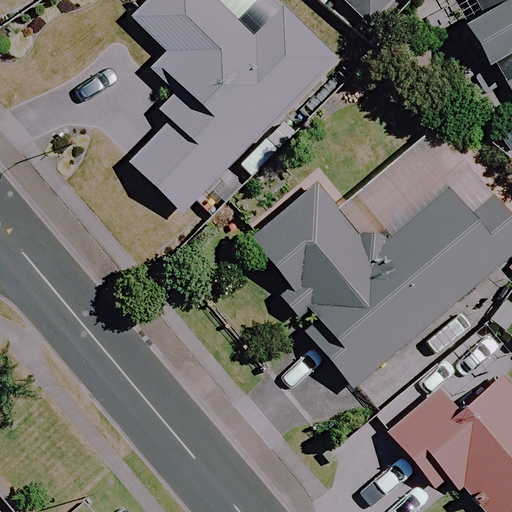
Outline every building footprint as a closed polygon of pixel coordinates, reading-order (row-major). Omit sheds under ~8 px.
[(172,218),(270,118),(325,62),(276,14),(246,43),(202,0),(143,0),(122,22),(155,55),(144,67),(181,103),(118,166),(172,218)] [(331,0),(364,30),(391,0),(331,0)] [(479,82),(496,70),(511,95),(511,0),(452,0),(468,25),(450,36),(479,82)] [(511,237),(481,200),(468,211),(449,187),(364,256),(307,186),(238,242),(276,289),(262,301),(339,394),(511,252),(511,237)] [(511,511),(511,391),(497,373),(451,410),(433,389),(372,438),(405,479),(425,463),(464,511),(511,511)]
